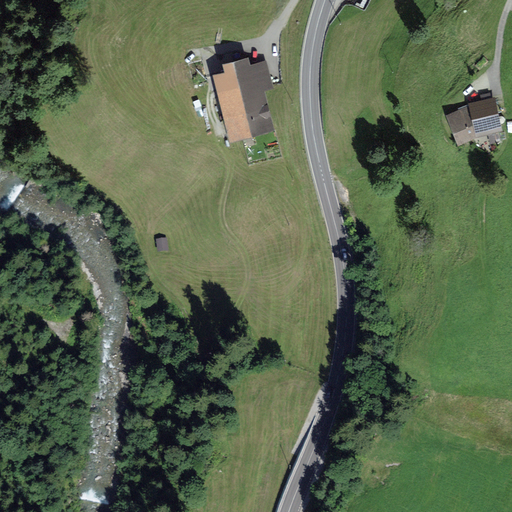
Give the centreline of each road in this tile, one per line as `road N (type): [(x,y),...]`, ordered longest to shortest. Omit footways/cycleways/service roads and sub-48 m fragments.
road 1 (secondary): [(326,0),(311,68),(314,139),(346,304),(341,364),(290,511)]
road 2 (track): [(218,336),(248,272),(222,211),(231,175),(210,107),(211,77),(219,57),(276,33)]
